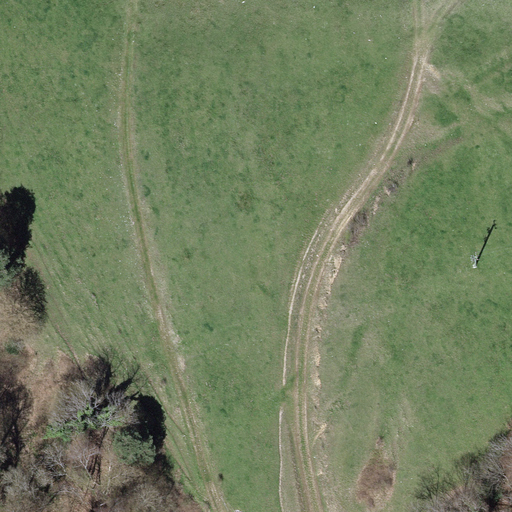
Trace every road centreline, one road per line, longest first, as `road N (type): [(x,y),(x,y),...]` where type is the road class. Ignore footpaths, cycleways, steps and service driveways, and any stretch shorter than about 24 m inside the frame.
road 1 (track): [(449,0),(422,36),(396,136),(314,253),(301,296),(295,404),(310,511)]
road 2 (track): [(127,0),(121,141),(134,241),(213,511)]
